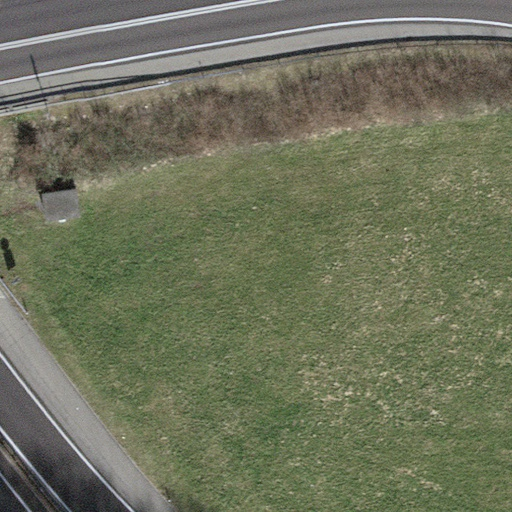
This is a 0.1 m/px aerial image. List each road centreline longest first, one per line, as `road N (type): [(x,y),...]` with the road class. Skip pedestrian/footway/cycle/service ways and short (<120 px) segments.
road 1 (motorway): [(0,13),(366,0)]
road 2 (motorway): [(110,511),(0,379)]
